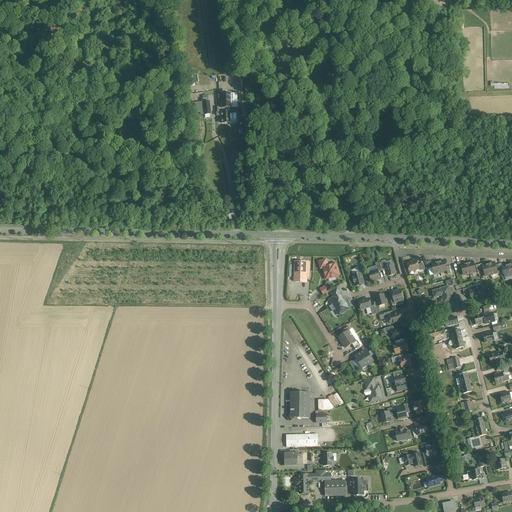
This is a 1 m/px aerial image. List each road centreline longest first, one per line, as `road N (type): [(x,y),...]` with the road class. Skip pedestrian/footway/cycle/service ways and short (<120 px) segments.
road 1 (track): [(511,154),(456,149),(267,211),(234,210),(193,190),(142,202),(0,200)]
road 2 (tertiary): [(278,235),(0,230)]
road 3 (track): [(352,237),(314,0)]
road 4 (tertiary): [(273,506),(277,303)]
road 5 (residential): [(452,493),(273,506)]
road 6 (track): [(349,211),(511,216)]
road 7 (residential): [(511,429),(494,422),(463,305)]
